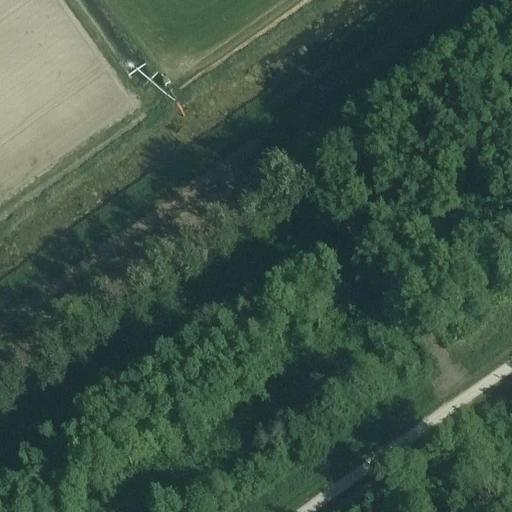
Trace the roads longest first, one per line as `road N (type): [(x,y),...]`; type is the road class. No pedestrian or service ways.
road 1 (track): [(0,325),(455,0)]
road 2 (track): [(511,365),(305,511)]
